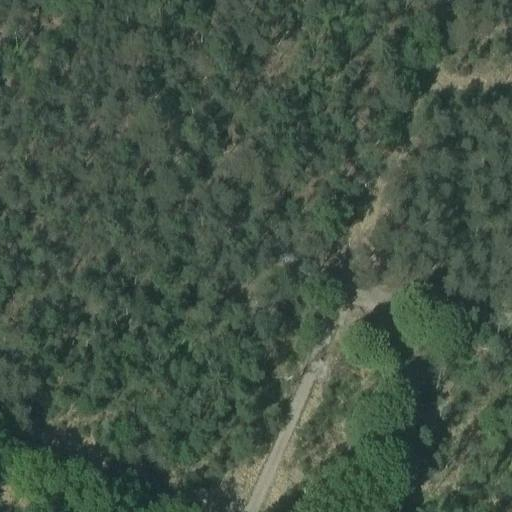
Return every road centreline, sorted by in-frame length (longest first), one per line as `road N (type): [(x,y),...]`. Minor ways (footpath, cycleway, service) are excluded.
road 1 (unknown): [(0,110),(201,236),(353,293),(511,320)]
road 2 (track): [(247,511),(286,431),(443,0)]
road 3 (unclassified): [(162,511),(0,440)]
